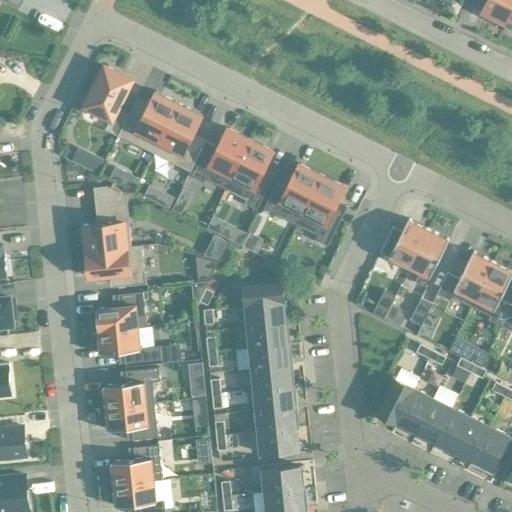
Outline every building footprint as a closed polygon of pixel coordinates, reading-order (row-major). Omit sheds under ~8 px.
[(511,0),(487,0),(481,12),(505,24),(511,8),(511,0)] [(104,66),(84,106),(110,119),(104,130),(116,136),(126,116),(116,110),(131,80),(104,66)] [(153,153),(178,104),(155,92),(146,110),(133,104),(117,135),(153,153)] [(201,115),(178,104),(153,153),(189,171),(201,147),(189,140),(201,115)] [(204,178),(225,189),(250,139),(228,128),(218,148),(204,141),(187,175),(202,183),(204,178)] [(259,175),(263,169),(272,151),(250,139),(225,189),(245,199),(243,203),(256,209),(270,181),(259,175)] [(92,154),(84,168),(96,174),(103,159),(92,154)] [(263,208),(296,224),(321,175),(299,164),(287,188),(276,183),(263,208)] [(126,172),(120,183),(133,190),(139,179),(126,172)] [(343,186),(321,175),(296,224),(317,235),(314,239),(327,246),(343,213),(332,208),(343,186)] [(83,226),(86,252),(131,247),(126,196),(106,186),(93,188),(96,218),(97,218),(98,224),(83,226)] [(162,191),(156,203),(168,209),(174,198),(162,191)] [(176,200),(171,209),(180,214),(185,204),(176,200)] [(409,267),(428,229),(408,219),(388,257),(409,267)] [(236,228),(230,240),(241,245),(247,233),(236,228)] [(428,229),(409,267),(419,272),(414,281),(425,286),(448,239),(428,229)] [(249,232),(242,246),(255,253),(263,239),(249,232)] [(131,247),(86,252),(88,278),(116,275),(117,287),(145,284),(141,245),(131,247)] [(470,306),(493,262),(472,251),(459,279),(447,273),(436,294),(449,300),(451,297),(470,306)] [(487,320),(501,326),(511,305),(499,299),(511,273),(511,271),(493,262),(470,306),(489,316),(487,320)] [(244,306),(284,302),(281,280),(242,284),(244,306)] [(1,284),(0,284),(0,326),(16,324),(15,309),(11,310),(10,296),(2,297),(1,284)] [(198,302),(206,305),(213,293),(205,289),(198,302)] [(97,332),(146,327),(142,292),(117,295),(118,307),(96,309),(95,309),(96,314),(91,314),(92,329),(90,329),(91,330),(97,330),(97,332)] [(420,326),(432,303),(420,298),(409,320),(420,326)] [(284,302),(244,306),(247,327),(286,322),(284,302)] [(376,304),(372,313),(383,318),(388,309),(376,304)] [(511,305),(501,326),(511,331),(511,305)] [(213,323),(211,309),(203,310),(204,324),(213,323)] [(286,322),(247,327),(249,348),(288,343),(286,322)] [(420,326),(416,335),(427,341),(432,332),(420,326)] [(146,327),(97,332),(98,334),(91,334),(91,335),(93,335),(94,350),(99,349),(100,351),(100,353),(99,353),(99,354),(117,352),(123,352),(124,364),(161,360),(159,346),(140,348),(138,328),(146,327)] [(207,352),(216,351),(214,337),(205,338),(207,352)] [(288,343),(249,348),(251,369),(290,365),(288,343)] [(428,358),(432,351),(419,344),(415,352),(428,358)] [(216,351),(207,352),(208,366),(217,365),(216,351)] [(428,358),(441,365),(445,357),(432,351),(428,358)] [(469,372),(473,364),(460,357),(456,365),(469,372)] [(201,363),(188,364),(189,376),(202,375),(201,363)] [(0,397),(12,396),(12,395),(10,395),(8,374),(9,374),(8,364),(0,364),(0,397)] [(469,372),(482,378),(486,370),(473,364),(469,372)] [(290,365),(251,369),(253,390),(292,386),(290,365)] [(100,408),(154,403),(152,382),(159,381),(158,368),(125,371),(126,383),(103,386),(103,387),(104,392),(99,393),(100,408)] [(396,423),(413,388),(394,378),(376,413),(396,423)] [(211,394),(220,393),(219,379),(210,380),(211,394)] [(508,388),(495,382),(491,390),(504,396),(508,388)] [(255,411),(294,407),(292,386),(253,390),(255,411)] [(413,388),(396,423),(415,433),(432,398),(413,388)] [(220,393),(211,394),(213,408),(221,407),(220,393)] [(205,398),(191,400),(192,411),(206,410),(205,398)] [(432,398),(415,433),(433,442),(451,407),(432,398)] [(154,403),(100,408),(102,424),(107,424),(108,429),(107,429),(107,430),(131,428),(132,440),(157,437),(154,403)] [(294,407),(255,411),(257,432),(296,428),(294,407)] [(451,407),(433,442),(452,452),(470,417),(451,407)] [(470,417),(452,452),(471,461),(489,426),(470,417)] [(216,436),(224,435),(223,421),(214,422),(216,436)] [(22,426),(0,428),(0,458),(25,456),(22,426)] [(509,436),(489,426),(471,461),(491,471),(509,436)] [(296,428),(257,432),(260,454),(299,450),(296,428)] [(224,435),(216,436),(217,450),(226,450),(224,435)] [(106,468),(108,485),(161,479),(158,445),(132,447),(134,460),(110,462),(111,463),(111,467),(106,468)] [(264,492),(303,488),(300,466),(261,470),(264,492)] [(0,511),(10,511),(27,510),(24,475),(0,477),(0,511)] [(161,480),(161,479),(108,485),(110,502),(115,501),(115,505),(115,507),(138,504),(139,511),(164,511),(164,500),(155,501),(153,481),(161,480)] [(222,496),(231,495),(229,481),(220,482),(222,496)] [(303,488),(264,492),(265,511),(275,511),(305,509),(303,488)] [(231,495),(222,496),(223,511),(232,510),(231,495)]
